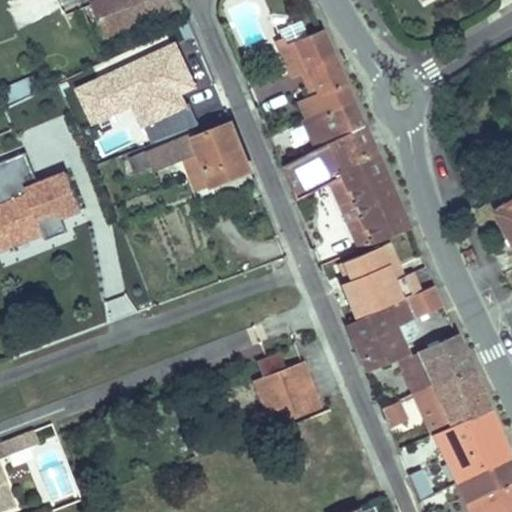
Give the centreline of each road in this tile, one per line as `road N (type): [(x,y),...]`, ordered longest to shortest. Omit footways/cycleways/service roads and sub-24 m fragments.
road 1 (residential): [(305,266),(0,378)]
road 2 (unclassified): [(511,389),(442,248),(401,101)]
road 3 (residential): [(305,266),(198,0)]
road 4 (residential): [(410,511),(305,266)]
road 5 (residential): [(401,101),(511,24)]
road 6 (unclassified): [(401,101),(335,0)]
